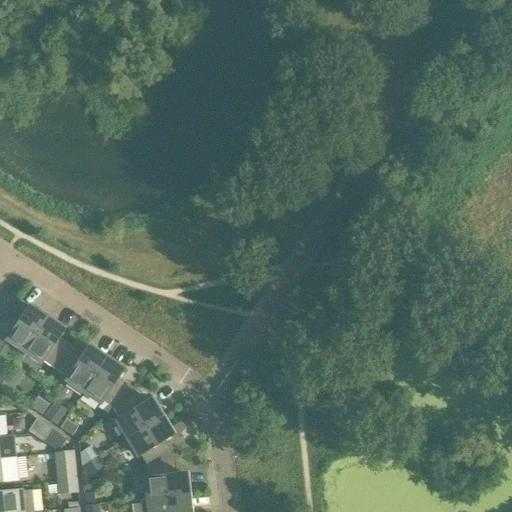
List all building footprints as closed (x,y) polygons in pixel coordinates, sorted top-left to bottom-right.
[(11,306),(0,322),(0,354),(9,342),(25,352),(47,319),(31,307),(27,312),(28,312),(25,315),(11,306)] [(47,319),(25,352),(41,363),(42,361),(56,370),(72,347),(58,338),(64,330),(48,319),(47,319)] [(84,392),(107,359),(90,348),(87,352),(85,356),(72,347),(56,370),(69,379),(68,381),(84,392)] [(107,359),(84,392),(101,404),(102,402),(113,409),(134,389),(118,378),(123,371),(108,360),(107,359)] [(16,385),(7,379),(1,388),(10,394),(16,385)] [(134,389),(113,409),(120,421),(118,422),(128,439),(163,418),(152,401),(148,404),(144,406),(134,389)] [(44,417),(56,425),(63,415),(51,407),(44,417)] [(163,418),(128,439),(138,456),(140,455),(147,466),(175,457),(165,440),(173,435),(163,419),(163,418)] [(36,420),(28,432),(35,438),(44,425),(36,420)] [(76,427),(65,420),(60,428),(71,435),(76,427)] [(44,425),(35,438),(43,443),(51,430),(44,425)] [(13,437),(0,438),(0,459),(16,458),(13,437)] [(82,467),(95,459),(96,458),(91,450),(80,456),(81,467),(82,467)] [(73,452),(54,454),(57,483),(77,481),(73,452)] [(149,480),(146,480),(149,500),(189,495),(187,475),(181,476),(177,477),(175,457),(147,466),(149,480)] [(0,482),(18,480),(16,458),(0,459),(0,482)] [(100,467),(95,459),(82,467),(87,474),(100,467)] [(77,481),(57,483),(58,496),(78,494),(77,481)] [(32,511),(31,491),(0,494),(0,511),(32,511)] [(94,507),(93,493),(84,494),(86,508),(94,507)] [(189,495),(149,500),(149,511),(190,511),(189,496),(189,495)]
